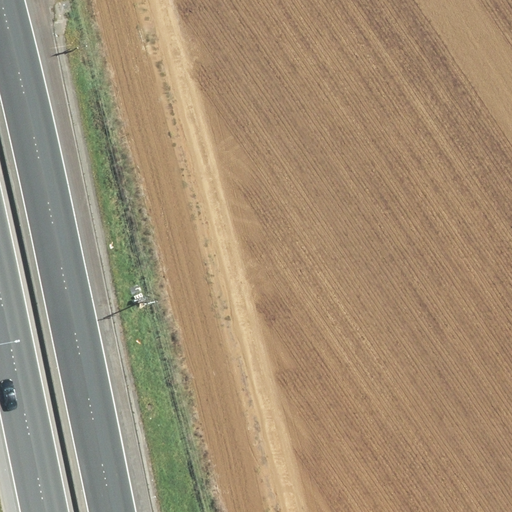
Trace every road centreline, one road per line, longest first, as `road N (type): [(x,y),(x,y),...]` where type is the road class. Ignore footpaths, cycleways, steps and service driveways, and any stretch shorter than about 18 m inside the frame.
road 1 (motorway): [(0,13),(111,511)]
road 2 (motorway): [(40,511),(0,324)]
